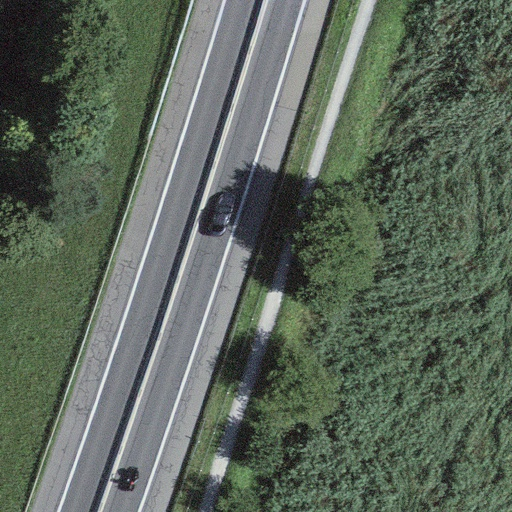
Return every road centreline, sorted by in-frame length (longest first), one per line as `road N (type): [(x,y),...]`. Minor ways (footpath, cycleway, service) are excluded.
road 1 (trunk): [(120,511),(288,0)]
road 2 (trunk): [(239,0),(77,511)]
